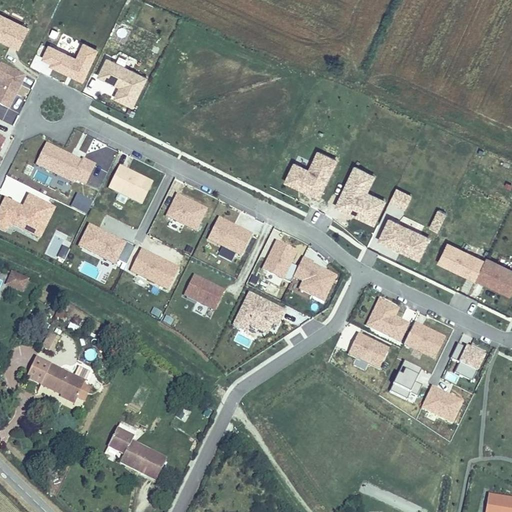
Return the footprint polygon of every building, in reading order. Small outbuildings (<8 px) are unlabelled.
[(0,11),(0,40),(18,48),(28,24),(0,11)] [(39,59),(83,80),(99,47),(82,39),(76,54),(47,41),(39,59)] [(133,108),(147,74),(105,56),(96,76),(117,86),(112,98),(133,108)] [(0,64),(0,103),(12,108),(24,73),(0,64)] [(45,141),(34,164),(73,183),(74,181),(85,186),(95,164),(45,141)] [(283,180),(320,197),(338,157),(317,147),(308,166),(293,159),(283,180)] [(26,162),(23,174),(31,176),(33,164),(26,162)] [(376,224),(387,197),(368,189),(376,172),(353,162),(334,206),(376,224)] [(118,164),(106,187),(141,204),(153,180),(118,164)] [(388,201),(405,209),(412,193),(396,186),(388,201)] [(198,230),(207,206),(174,193),(165,218),(198,230)] [(22,205),(3,196),(0,202),(0,230),(6,233),(9,225),(40,239),(55,206),(27,194),(22,205)] [(439,231),(445,209),(436,207),(430,228),(439,231)] [(206,240),(240,256),(252,233),(218,216),(206,240)] [(420,259),(431,234),(389,216),(378,241),(420,259)] [(119,259),(126,262),(134,244),(86,224),(76,248),(116,265),(119,259)] [(511,295),(511,292),(511,267),(446,239),(436,263),(511,295)] [(276,240),(261,269),(283,280),(297,251),(276,240)] [(167,291),(179,266),(140,247),(128,272),(167,291)] [(301,257),(292,277),(300,281),(296,289),(323,302),(337,274),(301,257)] [(22,293),(29,279),(10,270),(3,285),(22,293)] [(182,295),(214,310),(224,288),(192,274),(182,295)] [(248,327),(268,335),(272,324),(278,327),(286,308),(245,291),(231,326),(246,332),(248,327)] [(376,297),(364,327),(401,342),(409,322),(395,316),(399,307),(376,297)] [(414,321),(403,345),(434,360),(445,336),(414,321)] [(47,329),(40,345),(47,348),(54,332),(47,329)] [(472,381),(485,353),(466,345),(453,373),(472,381)] [(463,348),(458,346),(452,358),(458,361),(463,348)] [(70,372),(31,355),(23,374),(59,390),(73,396),(86,367),(74,362),(70,372)] [(409,393),(417,396),(422,384),(416,381),(421,368),(403,360),(390,392),(406,399),(409,393)] [(452,423),(463,400),(430,385),(420,408),(452,423)] [(73,396),(59,390),(58,392),(72,399),(73,396)] [(133,434),(117,426),(110,444),(124,452),(122,460),(157,476),(166,456),(131,440),(133,434)] [(511,511),(511,499),(488,496),(485,511),(511,511)]
